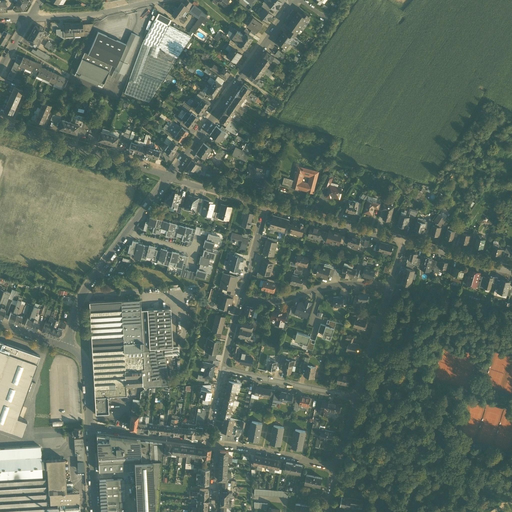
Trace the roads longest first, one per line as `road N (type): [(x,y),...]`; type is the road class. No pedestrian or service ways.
road 1 (residential): [(169,176),(295,0)]
road 2 (residential): [(0,124),(169,176)]
road 3 (residential): [(265,203),(404,241)]
road 4 (residential): [(223,371),(356,397)]
road 5 (residential): [(66,343),(85,289),(127,233)]
road 6 (residential): [(31,17),(152,0)]
road 7 (residential): [(336,468),(216,445)]
